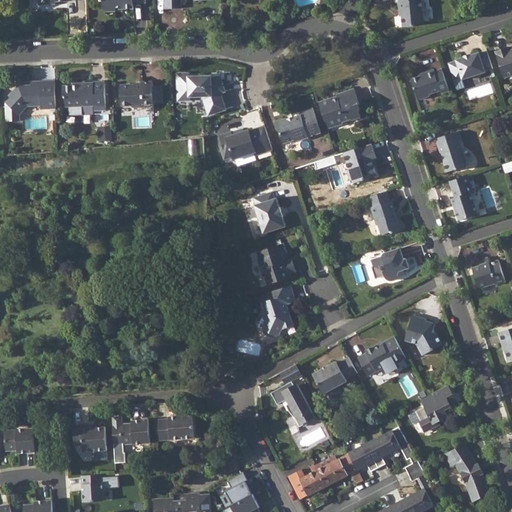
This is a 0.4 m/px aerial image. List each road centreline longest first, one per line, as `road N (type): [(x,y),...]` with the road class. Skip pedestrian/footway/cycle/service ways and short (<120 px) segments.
road 1 (residential): [(0,56),(212,50),(254,58),(301,31),(324,29),(349,34),(374,58)]
road 2 (residential): [(291,511),(230,402),(207,394),(0,406)]
road 3 (residential): [(447,276),(511,475)]
road 4 (residential): [(374,58),(437,248)]
road 5 (residential): [(511,14),(374,58)]
road 6 (residential): [(447,276),(340,334)]
